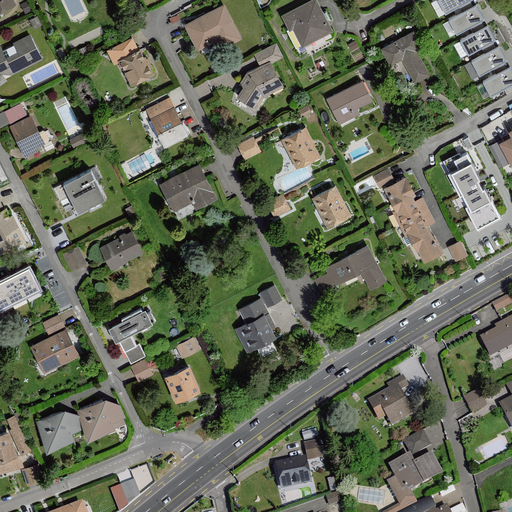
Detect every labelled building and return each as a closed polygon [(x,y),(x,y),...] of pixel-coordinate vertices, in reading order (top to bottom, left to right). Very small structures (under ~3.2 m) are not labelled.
[(0,0),(0,11),(17,2),(16,0),(0,0)] [(333,31),(317,0),(311,0),(282,16),(299,49),(333,31)] [(471,0),(437,0),(436,1),(444,15),(458,7),(462,13),(473,7),(469,1),(471,0)] [(226,2),(184,22),(199,51),(218,41),(222,49),(244,38),(226,2)] [(462,13),(448,21),(456,36),(470,28),(473,34),(484,28),(481,22),(483,20),(475,6),(473,7),(462,13)] [(484,28),(473,34),(459,42),(467,56),(481,48),(484,54),(496,48),(492,42),(495,41),(487,26),(484,28)] [(415,31),(382,49),(391,66),(402,60),(414,83),(430,74),(418,51),(424,48),(415,31)] [(0,41),(0,72),(15,74),(44,59),(31,33),(13,42),(17,50),(7,56),(0,41)] [(156,73),(144,47),(139,49),(133,37),(108,50),(115,64),(120,62),(132,85),(156,73)] [(245,86),(238,95),(256,108),(263,95),(285,85),(272,62),(283,56),(276,43),(256,53),(261,64),(248,72),(242,81),(245,86)] [(496,48),(484,54),(470,62),(479,77),(492,69),(496,75),(507,69),(503,63),(506,62),(498,47),(496,48)] [(507,69),(496,75),(482,83),(490,97),(511,84),(511,73),(509,68),(507,69)] [(362,80),(327,98),(339,124),(360,113),(357,108),(372,100),(362,80)] [(171,97),(148,109),(165,144),(189,132),(171,97)] [(9,109),(0,113),(0,125),(14,119),(9,109)] [(12,125),(26,155),(39,149),(38,147),(47,143),(33,114),(12,125)] [(307,126),(282,138),(297,167),(322,155),(307,126)] [(84,133),(70,140),(74,149),(88,143),(84,133)] [(254,136),(238,144),(246,158),(261,149),(254,136)] [(511,137),(503,143),(511,160),(511,137)] [(497,141),(488,146),(499,167),(508,162),(497,141)] [(466,152),(454,158),(459,167),(450,172),(467,204),(465,205),(476,227),(499,216),(484,187),(482,188),(477,179),(479,178),(466,152)] [(219,197),(201,163),(161,183),(175,211),(193,202),(197,209),(219,197)] [(107,198),(92,167),(64,181),(82,217),(93,211),(90,207),(107,198)] [(389,167),(375,174),(381,185),(394,178),(389,167)] [(408,175),(386,187),(425,263),(444,253),(430,225),(436,221),(423,196),(416,200),(414,195),(418,194),(408,175)] [(337,185),(313,197),(328,227),(353,214),(337,185)] [(285,194),(269,203),(276,216),(292,208),(285,194)] [(0,243),(22,233),(10,206),(6,208),(0,197),(0,243)] [(145,253),(133,229),(100,246),(112,270),(145,253)] [(461,241),(450,246),(456,260),(467,254),(461,241)] [(328,272),(315,278),(323,292),(363,272),(371,288),(387,280),(369,245),(326,267),(328,272)] [(78,246),(63,253),(71,270),(86,262),(78,246)] [(0,314),(46,291),(31,263),(0,278),(0,314)] [(283,298),(275,284),(261,292),(269,306),(283,298)] [(248,352),(277,336),(272,327),(276,325),(262,297),(240,308),(247,323),(236,329),(248,352)] [(508,309),(504,300),(492,306),(496,314),(508,309)] [(146,309),(109,327),(117,341),(120,340),(130,362),(146,354),(135,333),(153,324),(146,309)] [(44,318),(49,332),(68,326),(63,312),(44,318)] [(511,322),(479,340),(492,364),(511,353),(511,322)] [(66,328),(29,346),(42,372),(79,355),(66,328)] [(194,336),(176,345),(182,357),(200,348),(194,336)] [(132,366),(139,382),(154,375),(146,359),(132,366)] [(189,366),(166,375),(176,399),(199,390),(189,366)] [(390,389),(368,401),(374,411),(381,407),(392,426),(414,414),(402,391),(409,387),(402,375),(387,383),(390,389)] [(511,395),(511,399),(500,406),(511,428),(511,385),(508,388),(511,395)] [(463,396),(472,412),(487,404),(478,388),(463,396)] [(64,409),(34,421),(45,454),(74,440),(72,433),(83,429),(88,441),(116,430),(111,422),(125,418),(120,404),(104,399),(76,409),(79,414),(64,409)] [(405,439),(413,454),(432,444),(425,429),(405,439)] [(9,430),(0,432),(0,472),(23,467),(19,454),(16,455),(9,430)] [(317,439),(304,442),(308,458),(321,455),(317,439)] [(449,511),(447,506),(437,510),(430,498),(419,504),(412,491),(443,474),(432,454),(414,464),(409,454),(388,466),(394,479),(388,482),(400,505),(388,511),(449,511)] [(304,455),(275,462),(281,488),(310,481),(304,455)] [(28,464),(30,481),(41,481),(40,463),(28,464)] [(134,479),(111,487),(120,510),(140,493),(134,479)] [(337,491),(326,495),(328,502),(339,499),(337,491)] [(87,511),(83,500),(51,511),(87,511)]
